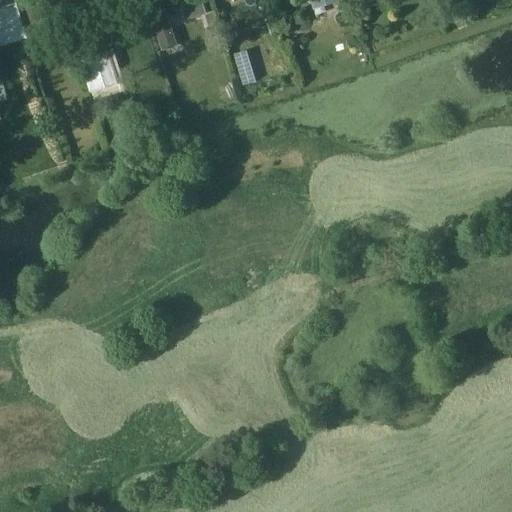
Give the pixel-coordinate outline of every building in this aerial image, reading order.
[(50,0),(47,0),(25,7),(35,41),(47,37),(43,25),(56,21),(50,0)] [(224,0),(221,1),(224,13),(246,7),(244,0),(224,0)] [(309,0),(313,11),(339,3),(338,0),(309,0)] [(79,60),(90,95),(92,94),(95,103),(127,93),(113,49),(79,60)] [(96,117),(125,109),(122,101),(93,110),(96,117)]
